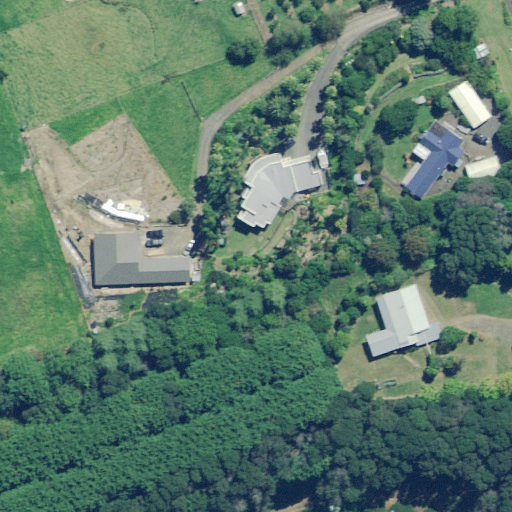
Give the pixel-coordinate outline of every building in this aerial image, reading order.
[(488,54),(482,44),(470,51),(476,62),(488,54)] [(490,117),(465,81),(447,93),(472,129),(490,117)] [(462,142),(434,121),(411,152),(420,159),(414,167),(401,185),(421,199),(447,164),(452,167),(464,151),(458,147),(462,142)] [(238,210),(233,217),(252,230),(255,226),(263,231),(266,226),(268,227),(281,207),(278,205),(282,198),(286,201),(291,194),(322,187),(319,172),(312,174),(308,159),(282,164),(279,151),(254,160),(241,175),(248,182),(232,206),(238,210)] [(500,175),(494,157),(464,167),(470,185),(500,175)] [(364,184),(362,173),(350,175),(352,186),(364,184)] [(187,283),(188,262),(155,261),(154,282),(187,283)] [(428,324),(414,284),(374,297),(385,329),(364,336),(370,356),(419,340),(420,343),(441,337),(436,321),(428,324)]
